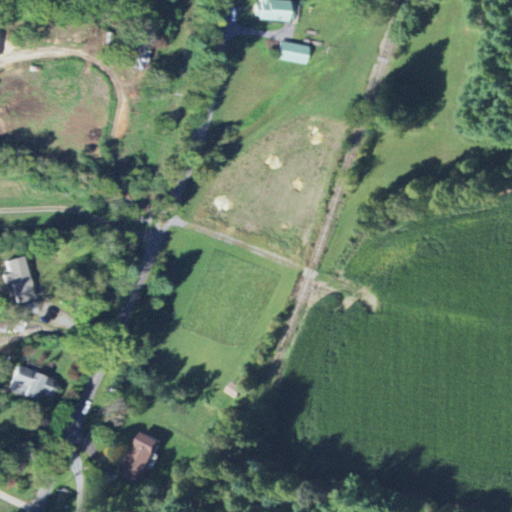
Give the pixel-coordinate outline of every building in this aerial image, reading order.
[(290,22),(292,1),(278,0),(261,0),(261,4),(256,3),(255,19),(290,22)] [(279,61),(308,64),(310,46),(281,42),(279,61)] [(4,262),(7,274),(3,275),(6,287),(12,285),(18,305),(35,300),(23,257),(4,262)] [(6,393),(23,400),(24,397),(39,403),(42,394),(51,398),(54,390),(50,388),(53,380),(16,366),(6,393)] [(142,484),(166,444),(148,433),(124,474),(142,484)]
